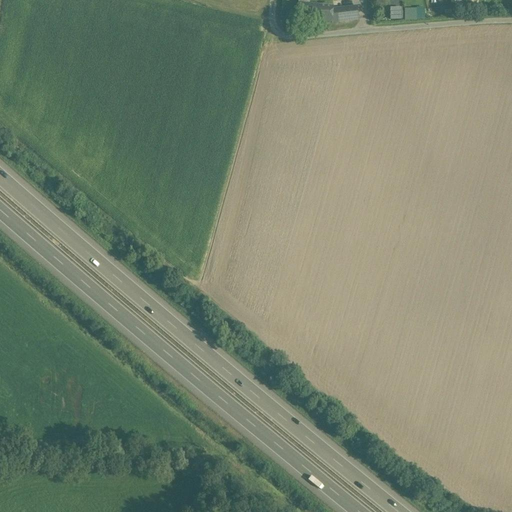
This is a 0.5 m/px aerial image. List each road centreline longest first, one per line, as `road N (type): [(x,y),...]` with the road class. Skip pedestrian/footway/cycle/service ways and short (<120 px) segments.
road 1 (motorway): [(396,511),(0,178)]
road 2 (motorway): [(0,211),(357,511)]
road 3 (track): [(511,20),(270,38),(274,0)]
